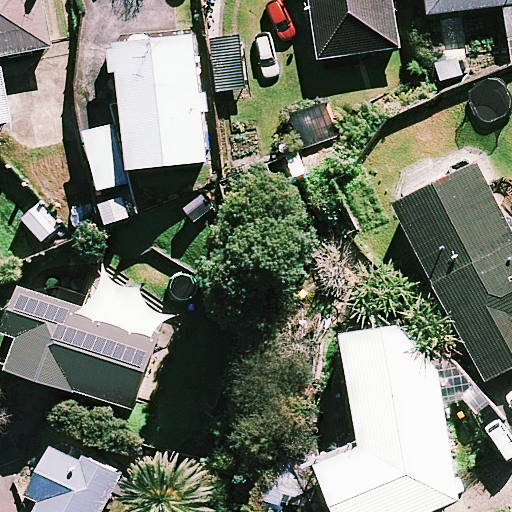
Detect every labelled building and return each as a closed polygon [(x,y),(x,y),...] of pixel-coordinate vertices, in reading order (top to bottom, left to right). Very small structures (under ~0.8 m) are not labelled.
[(0,0),(0,52),(52,41),(43,0),(0,0)] [(316,0),(323,52),(402,43),(396,0),(316,0)] [(511,0),(432,0),(433,4),(500,0),(508,0),(510,33),(511,32),(511,0)] [(210,154),(199,30),(122,37),(133,161),(210,154)] [(9,83),(5,64),(0,64),(0,119),(17,116),(22,149),(76,139),(64,73),(9,83)] [(132,180),(118,121),(89,127),(103,187),(132,180)] [(511,210),(484,152),(403,191),(490,374),(511,363),(511,210)] [(173,308),(97,278),(87,302),(29,279),(14,317),(28,323),(15,356),(135,403),(173,308)] [(434,359),(414,301),(347,320),(367,437),(327,451),(348,511),(417,511),(469,494),(438,408),(465,398),(449,354),(434,359)] [(102,511),(125,468),(60,435),(36,480),(49,487),(35,511),(102,511)]
